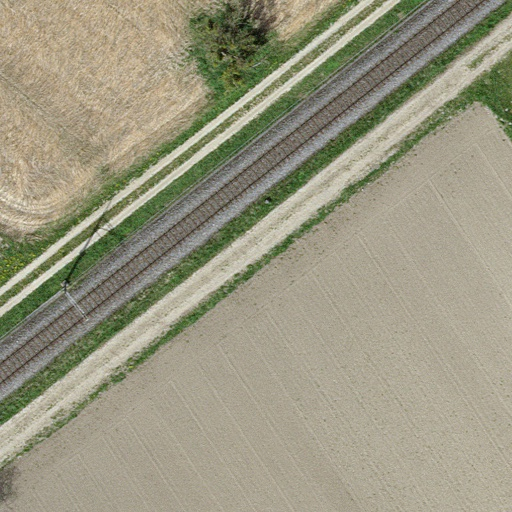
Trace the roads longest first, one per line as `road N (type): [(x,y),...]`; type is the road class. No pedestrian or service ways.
road 1 (track): [(511,33),(0,442)]
road 2 (track): [(0,225),(284,0)]
